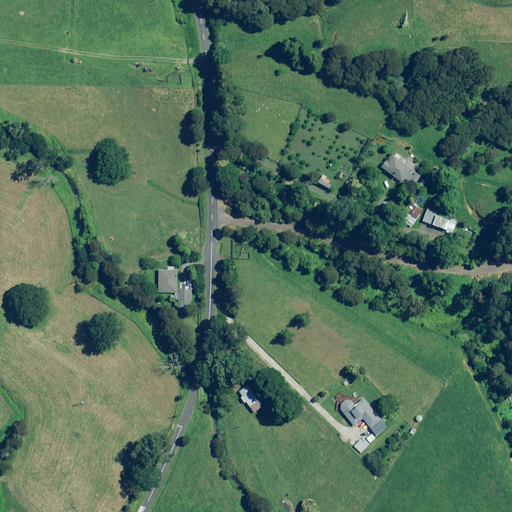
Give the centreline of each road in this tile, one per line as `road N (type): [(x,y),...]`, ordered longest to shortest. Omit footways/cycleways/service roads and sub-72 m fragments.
road 1 (tertiary): [(143,511),(182,426),(209,330),(213,130),(197,0)]
road 2 (track): [(511,259),(477,262),(415,238),(213,141)]
